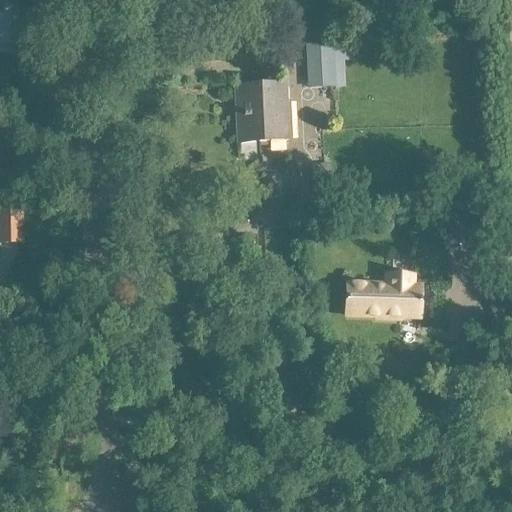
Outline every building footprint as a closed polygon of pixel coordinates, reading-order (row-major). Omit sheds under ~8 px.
[(261,30),(248,30),(248,38),(233,39),(233,49),(261,48),(261,30)] [(306,50),(307,86),(335,86),(333,49),(306,50)] [(343,49),(333,49),(335,86),(345,86),(343,49)] [(257,143),(287,142),(286,140),(284,104),(285,104),(284,86),(254,87),(254,88),(236,89),(237,114),(236,115),(237,140),(257,139),(257,143)] [(260,174),(261,195),(278,195),(277,189),(276,187),(276,181),(277,179),(277,173),(260,174)] [(0,207),(0,243),(21,244),(20,208),(20,184),(11,184),(11,208),(0,207)] [(345,285),(344,316),(383,317),(383,318),(384,318),(384,319),(399,320),(399,307),(411,308),(419,308),(419,285),(412,285),(412,276),(384,275),(384,287),(345,285)]
